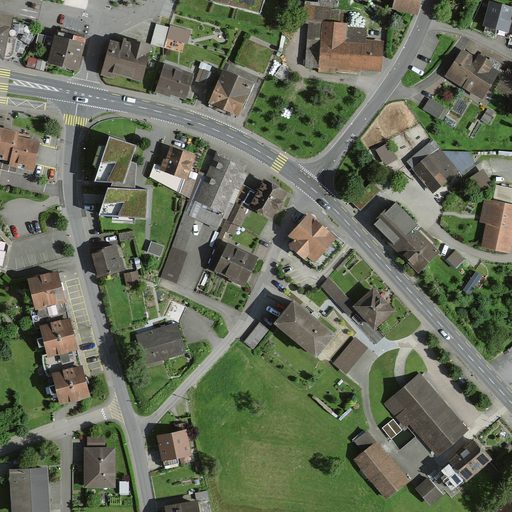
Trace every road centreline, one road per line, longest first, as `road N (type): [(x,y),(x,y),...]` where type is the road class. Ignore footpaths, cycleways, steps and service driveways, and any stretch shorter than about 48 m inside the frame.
road 1 (tertiary): [(126,408),(73,198),(79,94)]
road 2 (residential): [(135,439),(236,337),(309,185)]
road 3 (primary): [(511,403),(309,185)]
road 4 (primary): [(309,185),(251,146),(190,120),(79,94)]
road 5 (tertiary): [(309,185),(388,88),(431,0)]
road 6 (residential): [(79,94),(106,34),(152,4)]
